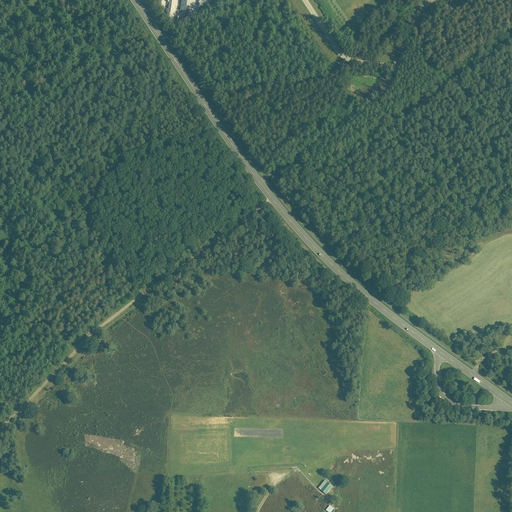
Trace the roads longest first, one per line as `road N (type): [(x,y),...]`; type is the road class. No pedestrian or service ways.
road 1 (primary): [(511,399),(335,268),(260,182),(134,0)]
road 2 (track): [(0,427),(267,191)]
road 3 (track): [(297,157),(326,170),(511,28)]
road 4 (track): [(260,182),(384,111),(406,78),(413,21)]
road 5 (residential): [(309,0),(348,42),(395,50),(431,0)]
